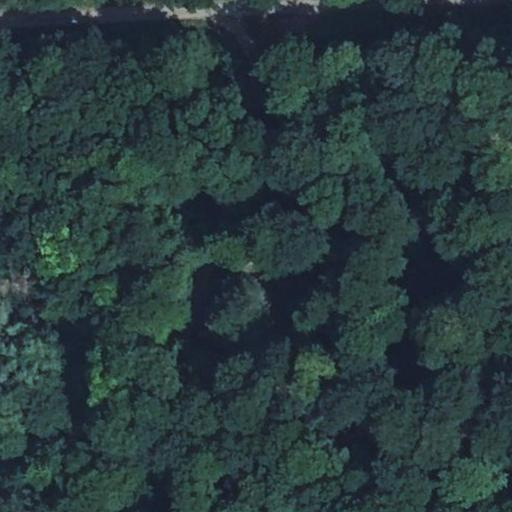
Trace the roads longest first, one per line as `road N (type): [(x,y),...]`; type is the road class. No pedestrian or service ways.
road 1 (track): [(290,12),(0,24)]
road 2 (track): [(511,0),(290,12)]
